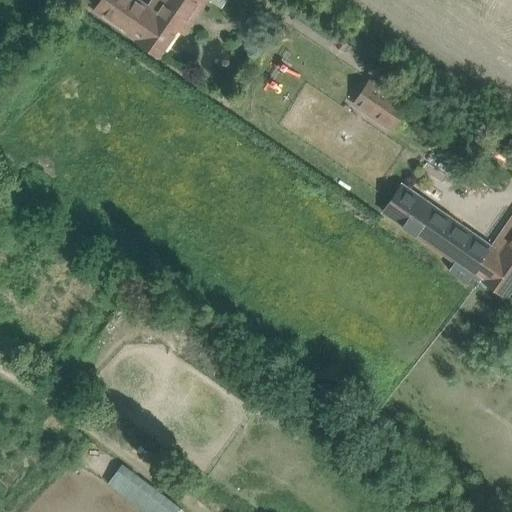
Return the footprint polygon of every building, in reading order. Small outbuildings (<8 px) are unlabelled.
[(139,0),(102,0),(95,10),(130,34),(151,49),(170,22),(184,32),(206,0),(212,0),(221,6),(225,0),(154,0),(149,7),(139,0)] [(356,101),(393,126),(407,105),(370,80),(356,101)] [(509,294),(510,295),(511,291),(511,232),(499,251),(403,183),(384,210),(507,297),(509,294)] [(0,231),(17,205),(0,194),(0,231)] [(37,223),(0,284),(0,293),(17,304),(59,236),(37,223)] [(57,258),(23,310),(39,321),(49,327),(76,286),(65,279),(72,268),(57,258)] [(190,339),(183,356),(217,369),(224,352),(190,339)] [(105,482),(147,511),(174,511),(180,503),(119,461),(105,482)]
